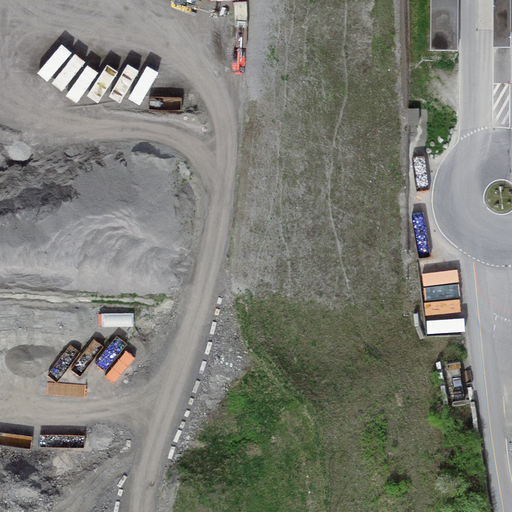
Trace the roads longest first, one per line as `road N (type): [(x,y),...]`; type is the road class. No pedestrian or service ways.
road 1 (unknown): [(53,0),(112,4),(173,99),(211,184),(188,373),(97,412)]
road 2 (unclassified): [(511,147),(480,154),(456,192),(474,234),(511,244)]
